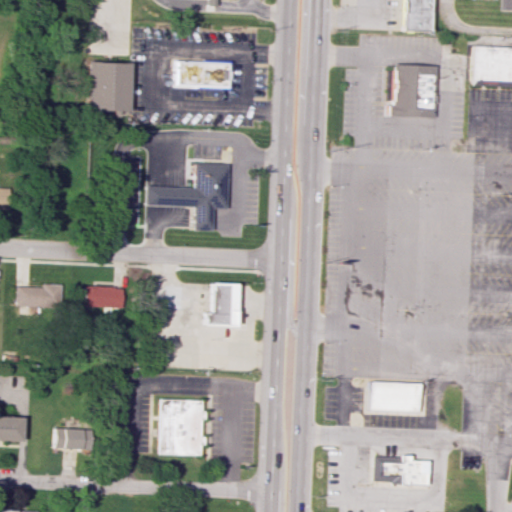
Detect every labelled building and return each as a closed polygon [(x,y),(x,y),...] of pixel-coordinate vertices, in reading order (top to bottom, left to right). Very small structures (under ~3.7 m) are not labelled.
[(425,0),(425,30),(396,30),(397,0),(425,0)] [(511,86),(511,47),(470,46),(469,84),(511,86)] [(225,88),(226,62),(172,61),(171,86),(225,88)] [(125,111),(127,63),(84,62),(82,110),(125,111)] [(383,115),(427,118),(430,68),(430,66),(385,64),(383,115)] [(141,204),(142,185),(189,187),(190,161),(224,163),(222,208),(208,207),(207,216),(207,230),(189,229),(190,216),(190,206),(141,204)] [(230,325),(231,283),(207,282),(206,312),(200,312),(199,324),(230,325)] [(58,284),(39,283),(38,287),(11,286),(11,305),(57,307),(58,284)] [(118,286),(81,285),(80,306),(118,307),(118,286)] [(414,382),(413,410),(364,408),(365,381),(414,382)] [(153,453),(196,455),(197,400),(155,398),(153,453)] [(18,416),(0,415),(0,439),(17,440),(18,416)] [(49,448),(83,449),(83,428),(50,428),(49,448)] [(368,482),(421,484),(422,460),(405,460),(405,456),(369,455),(368,482)]
